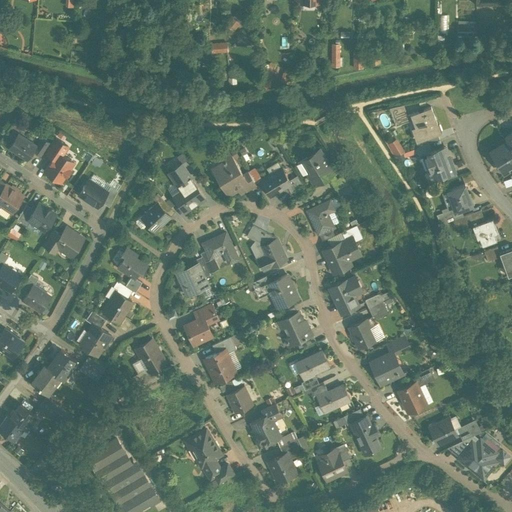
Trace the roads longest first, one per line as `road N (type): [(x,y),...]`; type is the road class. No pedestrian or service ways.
road 1 (residential): [(166,259),(155,309),(270,496),(313,503),(416,450)]
road 2 (residential): [(416,450),(341,356),(310,255),(283,222),(245,206),(222,209),(187,231),(166,259)]
road 3 (residential): [(0,159),(100,230),(49,333)]
road 4 (residential): [(511,112),(461,127),(476,168),(511,217)]
